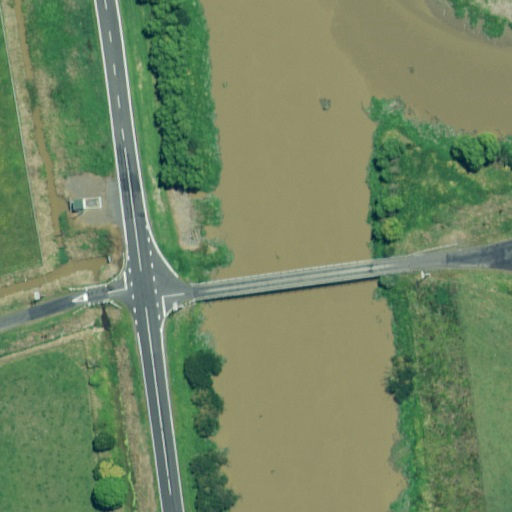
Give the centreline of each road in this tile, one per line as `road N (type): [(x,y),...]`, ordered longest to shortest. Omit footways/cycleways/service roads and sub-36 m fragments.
road 1 (unclassified): [(511,245),(400,268),(162,297),(143,292)]
road 2 (unclassified): [(106,0),(143,292)]
road 3 (unclassified): [(143,292),(171,511)]
road 4 (unclassified): [(143,292),(87,297),(0,326)]
